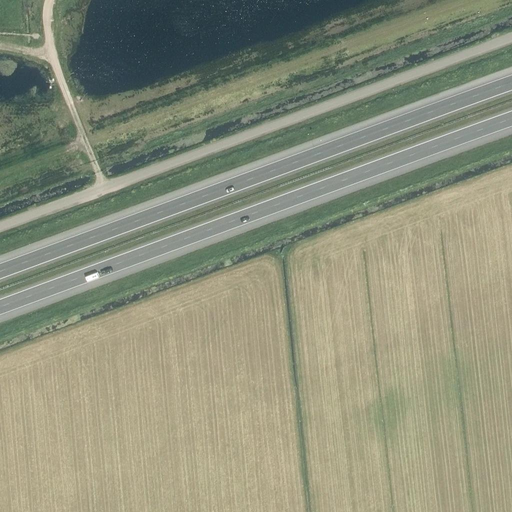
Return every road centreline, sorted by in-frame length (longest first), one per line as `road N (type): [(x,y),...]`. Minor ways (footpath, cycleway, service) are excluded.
road 1 (unclassified): [(511,30),(0,225)]
road 2 (motorway): [(511,84),(0,272)]
road 3 (motorway): [(0,307),(511,119)]
